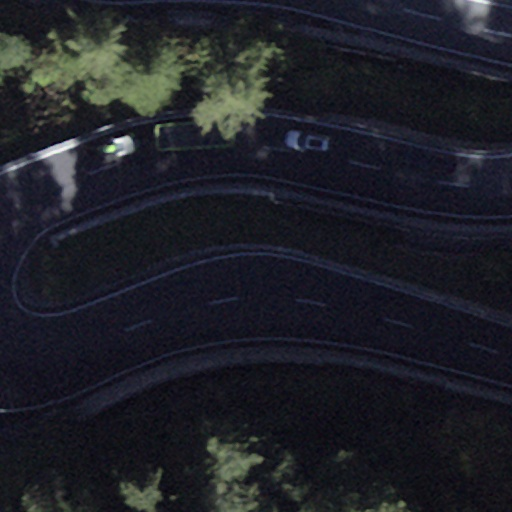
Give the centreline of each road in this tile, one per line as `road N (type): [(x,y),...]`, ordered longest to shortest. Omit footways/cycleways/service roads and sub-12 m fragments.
road 1 (primary): [(511,188),(454,188),(258,148),(200,148),(78,177),(0,220)]
road 2 (primary): [(0,340),(45,352),(76,348),(198,307),(284,300),(511,356)]
road 3 (primary): [(353,0),(511,41)]
